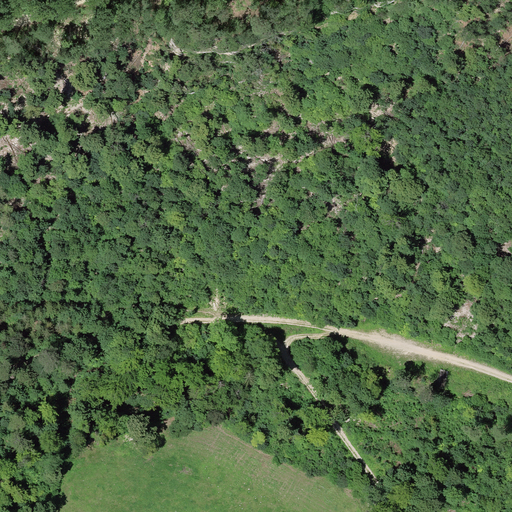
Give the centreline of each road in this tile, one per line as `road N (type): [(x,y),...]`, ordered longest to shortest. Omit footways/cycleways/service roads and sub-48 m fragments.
road 1 (track): [(0,375),(130,323),(221,320),(353,331),(511,375)]
road 2 (track): [(254,320),(372,473),(389,511)]
